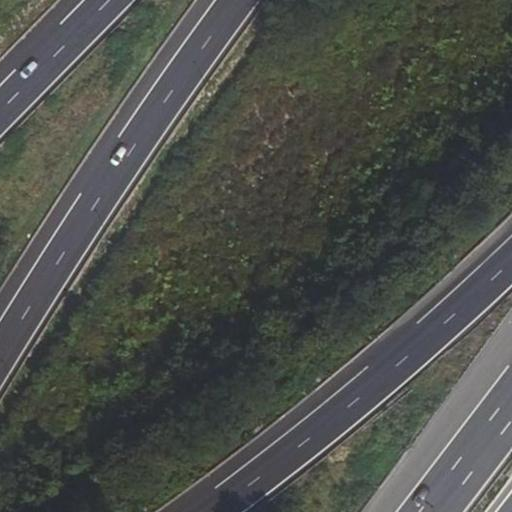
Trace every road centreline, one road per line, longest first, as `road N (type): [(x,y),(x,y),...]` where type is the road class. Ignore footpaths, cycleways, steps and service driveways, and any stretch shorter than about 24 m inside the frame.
road 1 (motorway): [(243,0),(0,360)]
road 2 (motorway): [(511,257),(399,363),(215,511)]
road 3 (motorway): [(112,0),(0,115)]
road 4 (motorway): [(511,403),(428,511)]
